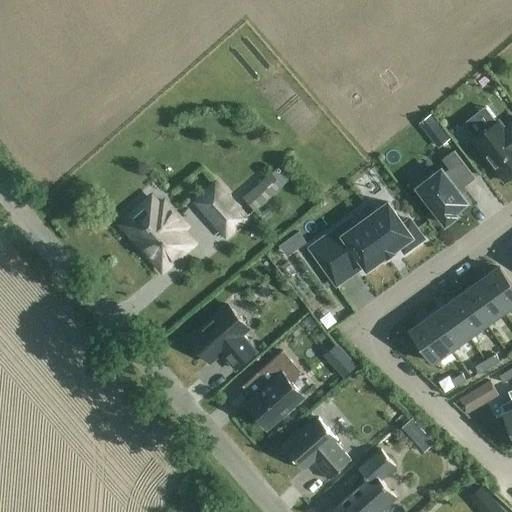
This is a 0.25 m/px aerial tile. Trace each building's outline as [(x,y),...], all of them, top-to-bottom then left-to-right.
[(431,114),(419,124),(437,149),(450,139),(431,114)] [(511,176),(511,123),(504,130),(498,122),(474,141),(506,182),(511,176)] [(441,169),(417,188),(446,225),(457,216),(455,213),(467,203),(458,192),(475,178),(454,151),(442,160),(449,169),(444,173),(441,169)] [(270,173),(243,198),(255,211),(283,187),(270,173)] [(197,202),(226,235),(245,218),(216,185),(197,202)] [(122,225),(162,271),(193,244),(182,231),(186,227),(164,203),(160,207),(152,198),(122,225)] [(338,228),(310,248),(336,286),(364,266),(367,270),(384,258),(385,259),(397,250),(396,249),(400,246),(405,253),(424,239),(410,219),(403,224),(388,203),(357,226),(344,235),(338,228)] [(171,275),(181,286),(204,267),(195,257),(184,266),(183,264),(171,275)] [(511,305),(511,285),(499,268),(481,281),(504,311),(511,305)] [(504,311),(481,281),(464,293),(486,324),(504,311)] [(486,324),(464,293),(446,306),(468,337),(486,324)] [(228,305),(189,339),(210,363),(221,353),(236,370),(256,352),(241,335),(249,328),(228,305)] [(468,337),(446,306),(428,319),(450,350),(468,337)] [(450,350),(428,319),(410,332),(432,363),(450,350)] [(341,351),(337,346),(332,350),(336,356),(341,351)] [(277,377),(257,393),(277,416),(309,389),(291,367),(300,360),(289,348),(268,366),(277,377)] [(500,362),(495,355),(485,361),(489,368),(500,362)] [(489,368),(485,361),(475,367),(479,374),(489,368)] [(511,378),(511,374),(509,370),(499,376),(503,384),(511,378)] [(466,381),(462,374),(451,380),(456,387),(466,381)] [(498,395),(490,382),(473,392),(481,405),(498,395)] [(511,390),(508,392),(511,401),(501,405),(509,426),(506,427),(511,439),(511,438),(511,390)] [(319,418),(285,448),(304,470),(313,462),(329,480),(351,460),(335,442),(338,440),(319,418)] [(379,511),(380,511),(396,498),(380,480),(395,466),(381,450),(359,469),(368,480),(333,510),(334,511),(379,511)]
